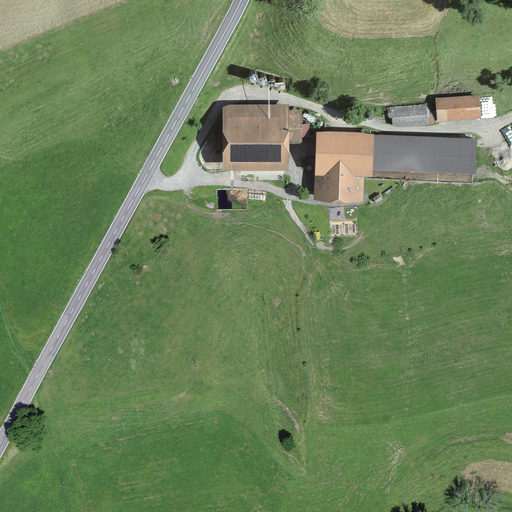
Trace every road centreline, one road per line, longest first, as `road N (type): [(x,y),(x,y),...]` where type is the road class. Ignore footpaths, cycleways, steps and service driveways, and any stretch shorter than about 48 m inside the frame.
road 1 (secondary): [(0,444),(241,0)]
road 2 (unknown): [(145,177),(179,182),(229,159),(238,142),(229,99)]
